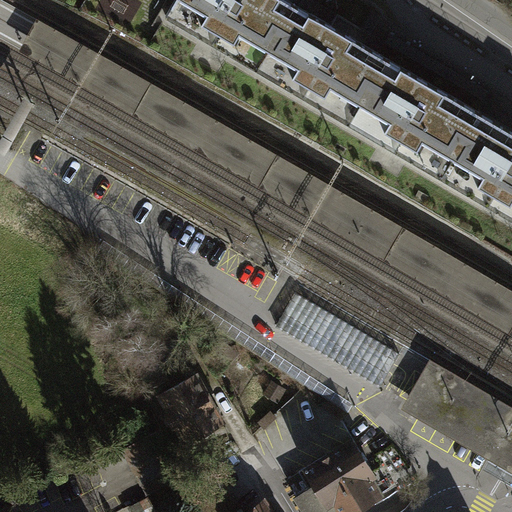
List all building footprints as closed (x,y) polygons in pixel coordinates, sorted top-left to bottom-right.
[(66,0),(87,13),(94,0),(66,0)] [(172,0),(160,22),(511,223),(511,132),(280,0),(172,0)] [(190,146),(511,332),(511,290),(372,209),(38,21),(21,50),(190,146)] [(490,92),(390,34),(384,44),(484,101),(490,92)] [(423,369),(401,408),(437,429),(485,458),(480,466),(499,478),(511,485),(511,405),(430,358),(425,367),(423,369)] [(191,379),(159,399),(183,439),(215,419),(191,379)] [(150,432),(122,448),(141,483),(170,467),(150,432)] [(306,470),(288,480),(306,511),(349,511),(380,494),(371,480),(375,474),(353,439),(305,468),(306,470)] [(191,482),(206,511),(224,511),(240,504),(221,467),(191,482)] [(271,511),(264,501),(248,511),(271,511)]
